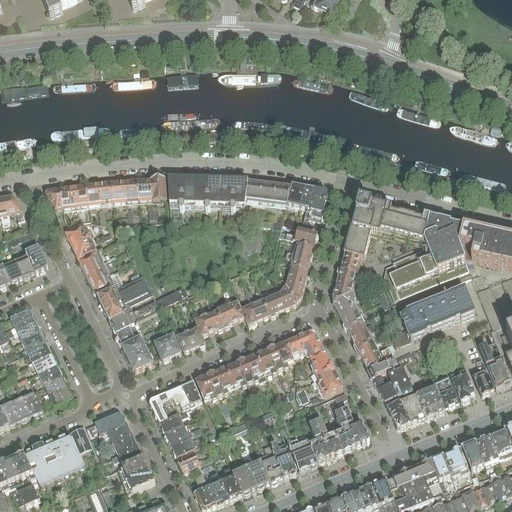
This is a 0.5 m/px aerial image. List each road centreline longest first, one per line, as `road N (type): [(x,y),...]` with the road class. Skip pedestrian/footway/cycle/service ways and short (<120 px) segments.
road 1 (residential): [(182,511),(136,415),(135,395),(319,313)]
road 2 (residential): [(21,178),(191,164),(253,165),(346,182)]
road 3 (tertiary): [(228,36),(0,52)]
road 4 (residential): [(346,182),(511,225)]
road 5 (residential): [(319,313),(390,460)]
road 6 (tertiary): [(387,64),(321,46),(228,36)]
road 7 (residential): [(90,405),(122,382),(72,282)]
road 8 (residential): [(346,182),(319,313)]
road 9 (tertiary): [(268,511),(390,460)]
road 10 (tertiary): [(511,107),(387,64)]
road 11 (tertiary): [(390,460),(511,410)]
